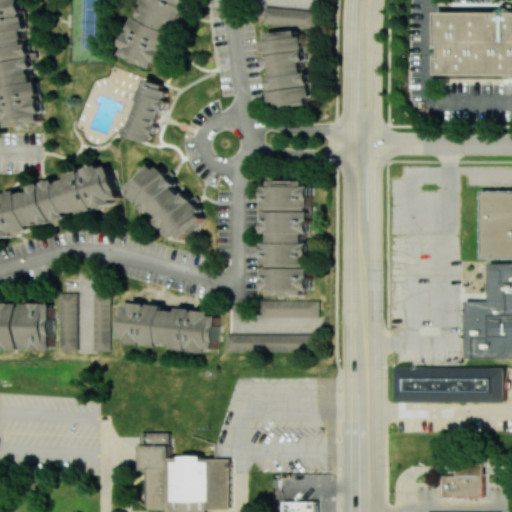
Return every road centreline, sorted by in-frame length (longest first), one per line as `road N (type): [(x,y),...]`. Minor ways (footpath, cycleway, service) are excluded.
road 1 (secondary): [(366,343),(364,159)]
road 2 (secondary): [(364,159),(375,143),(377,0)]
road 3 (secondary): [(352,0),(351,130),(364,159)]
road 4 (secondary): [(367,493),(366,343)]
road 5 (residential): [(511,143),(375,143)]
